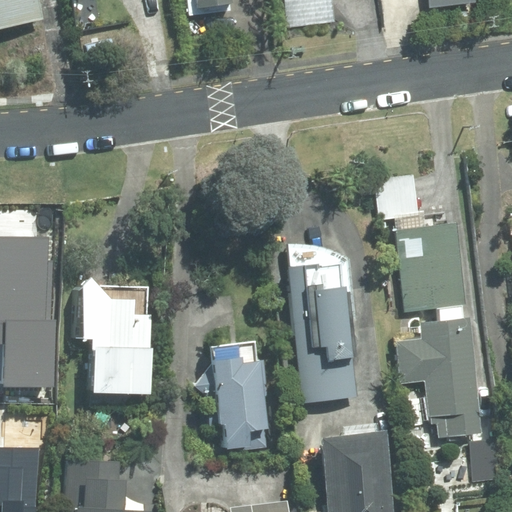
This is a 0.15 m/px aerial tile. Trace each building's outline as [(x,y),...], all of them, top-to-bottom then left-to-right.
[(0,0),(0,27),(35,19),(30,0),(0,0)] [(177,0),(179,15),(225,8),(223,0),(177,0)] [(275,0),(280,31),(329,24),(325,0),(275,0)] [(467,0),(421,0),(423,9),(468,3),(467,0)] [(406,176),(370,180),(375,218),(411,213),(406,176)] [(445,223),(389,230),(400,312),(455,304),(445,223)] [(0,344),(4,345),(2,390),(57,392),(59,322),(53,321),(56,262),(47,261),(48,234),(0,232),(0,344)] [(335,259),(276,266),(294,402),(352,394),(335,259)] [(144,285),(67,284),(66,339),(78,339),(77,394),(142,395),(144,285)] [(458,318),(409,324),(411,337),(388,340),(393,384),(417,381),(423,425),(430,424),(432,439),(473,434),(458,318)] [(255,427),(242,340),(198,347),(212,448),(238,445),(236,429),(255,427)] [(383,511),(371,431),(310,440),(320,511),(383,511)] [(487,439),(464,442),(470,485),(493,482),(487,439)] [(511,511),(511,445),(502,447),(511,511)] [(0,511),(36,511),(39,454),(0,452),(0,511)] [(112,460),(61,459),(60,511),(137,511),(138,511),(111,510),(112,460)] [(281,511),(280,500),(218,507),(219,511),(281,511)]
